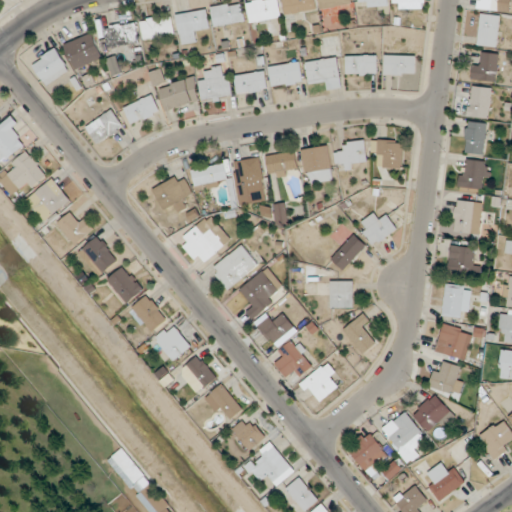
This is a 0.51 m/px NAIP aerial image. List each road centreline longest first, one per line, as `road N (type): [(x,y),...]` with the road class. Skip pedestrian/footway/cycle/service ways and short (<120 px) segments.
road 1 (residential): [(0,61),(372,511)]
road 2 (residential): [(450,0),(404,350),(380,386),(313,439)]
road 3 (residential): [(105,188),(186,138),(351,108),(436,113)]
